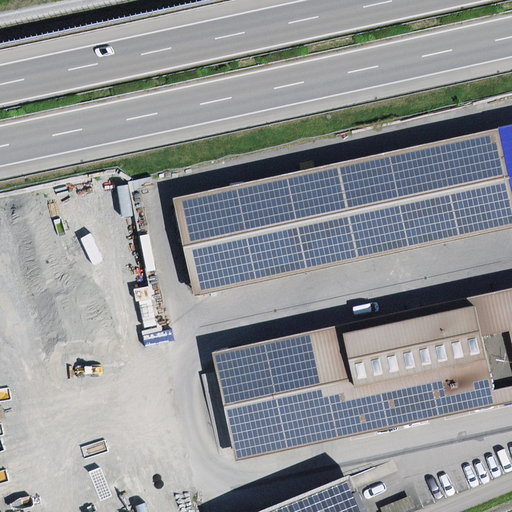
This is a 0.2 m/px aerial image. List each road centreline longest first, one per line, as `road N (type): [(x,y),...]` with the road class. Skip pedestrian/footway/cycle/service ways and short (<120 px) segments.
road 1 (motorway): [(0,146),(511,36)]
road 2 (motorway): [(389,0),(0,84)]
